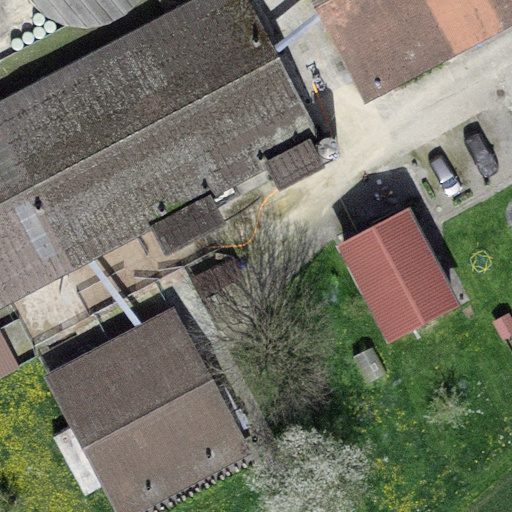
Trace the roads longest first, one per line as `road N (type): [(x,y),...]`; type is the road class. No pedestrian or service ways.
road 1 (track): [(198,294),(307,226),(511,55)]
road 2 (track): [(280,0),(364,181)]
